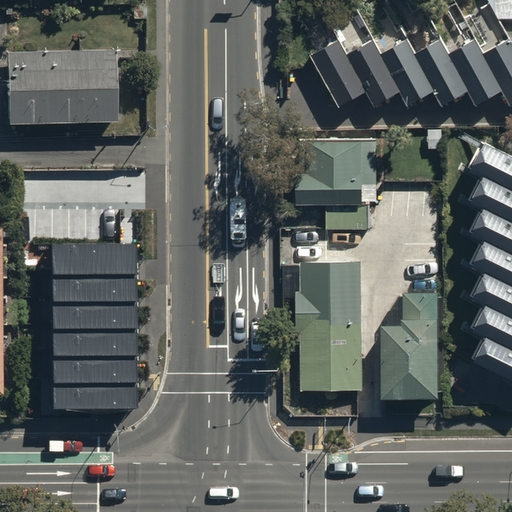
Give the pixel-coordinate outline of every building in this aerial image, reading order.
[(511,0),(489,0),(500,22),(511,21),(511,0)] [(310,54),(338,105),(366,90),(375,106),(401,92),(408,104),(433,90),(441,105),(467,91),(474,104),(501,89),(508,102),(511,99),(511,46),(507,37),(480,52),(472,39),(449,51),(441,38),(413,53),(405,38),(379,52),(371,38),(345,52),(338,39),(310,54)] [(113,47),(3,48),(4,120),(114,118),(113,47)] [(375,139),(293,140),(294,205),(326,204),(326,229),(368,229),(368,202),(376,202),(375,139)] [(511,155),(481,140),(468,167),(480,173),(467,200),(480,206),(468,231),(481,238),(468,264),(481,270),(469,296),(481,302),(469,327),(483,333),(471,359),(511,378),(511,155)] [(30,196),(22,195),(22,229),(30,229),(30,230),(47,231),(47,197),(30,197),(30,196)] [(133,242),(46,243),(46,270),(133,270),(133,242)] [(42,254),(28,254),(28,290),(42,290),(42,254)] [(359,260),(300,260),(300,290),(295,290),(295,330),(300,330),(300,388),(360,388),(359,260)] [(133,270),(46,270),(46,298),(133,297),(133,270)] [(437,394),(436,291),(402,291),(402,317),(400,317),(400,322),(379,322),(380,395),(437,394)] [(133,297),(46,298),(46,324),(133,324),(133,297)] [(133,324),(46,324),(46,351),(133,350),(133,324)] [(133,350),(46,351),(46,378),(134,378),(133,350)] [(134,378),(46,378),(47,406),(134,405),(134,378)]
